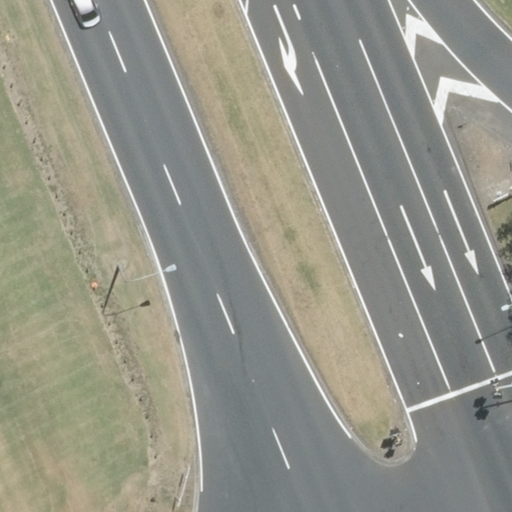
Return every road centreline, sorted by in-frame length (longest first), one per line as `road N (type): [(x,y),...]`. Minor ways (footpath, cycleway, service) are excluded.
road 1 (primary): [(331,0),(511,447)]
road 2 (primary): [(288,393),(124,0)]
road 3 (primary): [(338,511),(288,393)]
road 4 (primary): [(245,511),(288,393)]
